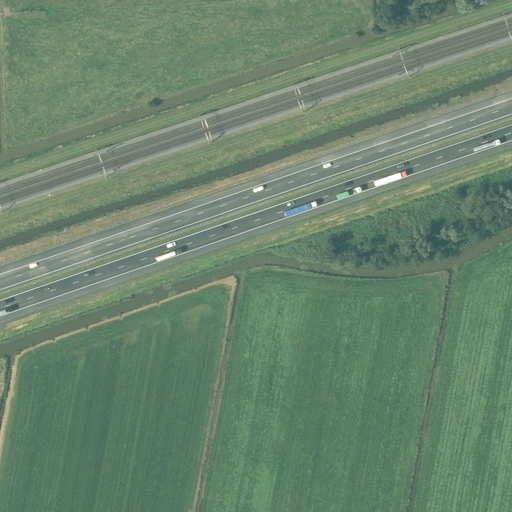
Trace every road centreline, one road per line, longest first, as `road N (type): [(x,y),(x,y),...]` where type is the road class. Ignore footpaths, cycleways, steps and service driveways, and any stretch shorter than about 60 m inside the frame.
road 1 (motorway): [(511,105),(0,281)]
road 2 (motorway): [(0,307),(511,132)]
